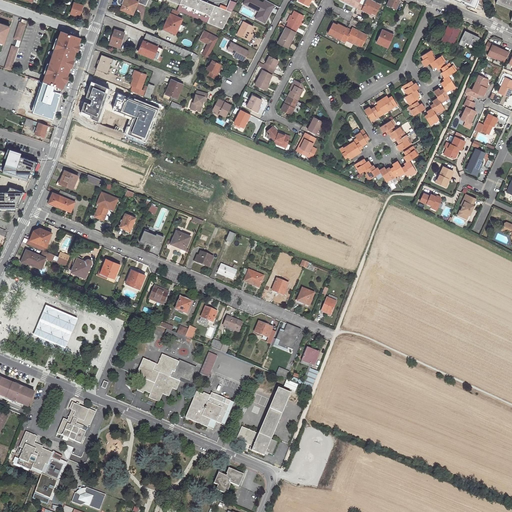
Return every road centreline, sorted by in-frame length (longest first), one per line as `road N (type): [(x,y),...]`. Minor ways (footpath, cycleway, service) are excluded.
road 1 (residential): [(30,210),(334,335)]
road 2 (unclassified): [(271,477),(0,357)]
road 3 (tertiary): [(55,153),(103,0)]
road 4 (residential): [(381,151),(351,102),(400,74),(405,62)]
